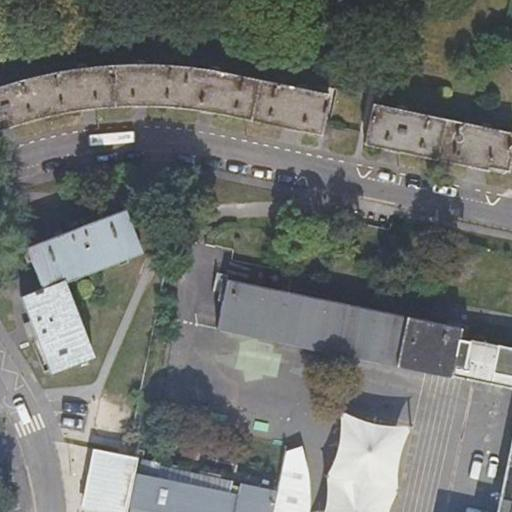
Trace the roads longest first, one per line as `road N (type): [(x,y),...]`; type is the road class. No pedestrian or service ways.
road 1 (residential): [(0,166),(86,144),(182,142),(511,216)]
road 2 (residential): [(49,511),(29,424),(0,375)]
